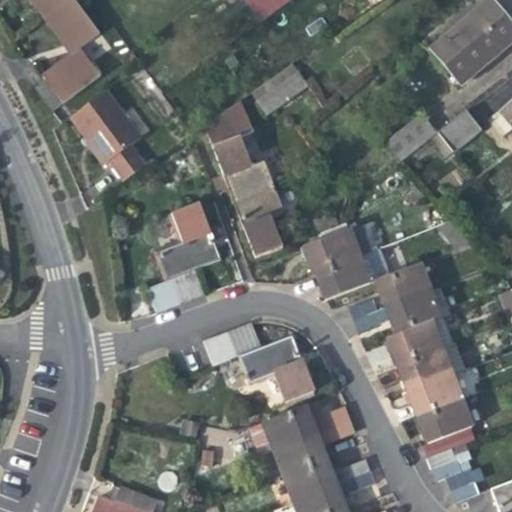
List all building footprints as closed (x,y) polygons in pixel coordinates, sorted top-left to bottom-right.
[(30,0),(71,55),(79,49),(99,34),(72,0),(30,0)] [(244,0),(260,21),(289,0),(244,0)] [(289,0),(260,21),(248,29),(255,39),(308,0),(289,0)] [(511,21),(509,19),(493,0),(492,0),(433,51),(462,84),(511,41),(511,21)] [(99,76),(79,49),(71,55),(41,77),(44,80),(33,88),(51,112),(99,76)] [(292,64),(250,93),(265,115),(307,85),(292,64)] [(103,164),(106,161),(127,146),(137,138),(104,92),(69,117),(86,141),(103,164)] [(240,100),(204,125),(206,130),(243,108),(240,100)] [(511,131),(511,105),(491,123),(504,138),(511,131)] [(206,130),(213,149),(240,139),(253,134),(243,108),(206,130)] [(466,111),(438,133),(454,153),(455,155),(483,132),(466,111)] [(402,161),(430,139),(438,133),(423,115),(387,143),(402,161)] [(446,159),(454,153),(438,133),(430,139),(446,159)] [(240,139),(213,149),(223,173),(225,178),(251,168),(240,139)] [(127,146),(106,161),(122,182),(142,167),(127,146)] [(265,163),(251,168),(225,178),(229,190),(231,195),(234,204),(275,188),(265,163)] [(220,193),(229,190),(225,178),(223,173),(209,179),(212,185),(216,183),(220,193)] [(245,231),(272,221),(286,215),(275,188),(234,204),(241,221),(245,231)] [(182,245),(211,234),(209,230),(201,206),(172,217),(182,245)] [(312,220),(317,231),(336,224),(332,212),(312,220)] [(272,221),(245,231),(256,259),(282,249),(272,221)] [(220,226),(209,230),(211,234),(216,246),(227,242),(220,226)] [(351,232),(362,258),(372,254),(362,228),(351,232)] [(315,276),(362,258),(351,232),(304,250),(311,265),(315,276)] [(211,234),(182,245),(156,254),(166,282),(171,280),(182,276),(197,271),(213,265),(221,262),(216,246),(211,234)] [(372,254),(383,281),(401,274),(391,247),(372,254)] [(383,281),(372,254),(362,258),(315,276),(320,290),(325,303),(378,283),(383,281)] [(387,306),(389,310),(432,293),(422,266),(401,274),(383,281),(378,283),(383,296),(387,306)] [(206,296),(197,271),(182,276),(192,301),(206,296)] [(181,305),(192,301),(182,276),(171,280),(181,305)] [(169,310),(181,305),(171,280),(166,282),(159,285),(169,310)] [(156,314),(169,310),(159,285),(147,290),(156,314)] [(432,293),(389,310),(393,321),(396,329),(399,336),(445,319),(452,316),(442,290),(432,293)] [(355,323),(389,310),(387,306),(375,310),(372,301),(350,310),(355,323)] [(393,321),(389,310),(355,323),(359,334),(393,321)] [(455,345),(445,319),(399,336),(390,340),(396,356),(400,366),(455,345)] [(262,348),(252,324),(241,328),(250,353),(262,348)] [(239,357),(250,353),(241,328),(230,332),(239,357)] [(237,357),(239,357),(230,332),(217,337),(227,361),(237,357)] [(214,366),(227,361),(217,337),(204,342),(214,366)] [(276,376),(303,366),(299,353),(292,337),(262,348),(250,353),(239,357),(237,357),(248,386),(276,376)] [(456,345),(455,345),(400,366),(405,381),(410,392),(454,375),(466,371),(456,345)] [(303,366),(276,376),(286,403),(314,393),(303,366)] [(464,402),(454,375),(410,392),(416,409),(420,419),(464,402)] [(474,428),(464,402),(420,419),(424,431),(430,445),(448,438),(472,429),(474,428)] [(272,450),(318,432),(314,420),(311,414),(308,406),(262,423),(272,450)] [(314,420),(318,432),(350,420),(346,408),(314,420)] [(350,420),(318,432),(323,444),(355,432),(350,420)] [(258,455),(272,450),(262,423),(248,429),(258,455)] [(180,439),(194,442),(197,429),(183,426),(180,439)] [(477,443),(472,429),(448,438),(454,452),(477,443)] [(323,444),(318,432),(272,450),(282,476),(328,458),(326,451),(323,444)] [(423,447),(429,461),(454,452),(448,438),(430,445),(423,447)] [(429,461),(433,472),(458,463),(454,452),(429,461)] [(292,503),(338,485),(334,473),(331,466),(328,458),(282,476),(292,503)] [(334,473),(338,485),(370,473),(366,461),(334,473)] [(438,485),(446,482),(463,475),(458,463),(433,472),(438,485)] [(446,482),(451,494),(476,484),(471,472),(463,475),(446,482)] [(370,473),(338,485),(343,497),(375,485),(370,473)] [(511,511),(511,483),(493,491),(498,506),(494,508),(495,511),(511,511)] [(451,494),(455,505),(480,496),(476,484),(451,494)] [(343,497),(338,485),(292,503),(295,511),(341,511),(348,510),(345,502),(343,497)] [(149,511),(155,500),(120,486),(113,504),(98,498),(91,511),(149,511)]
